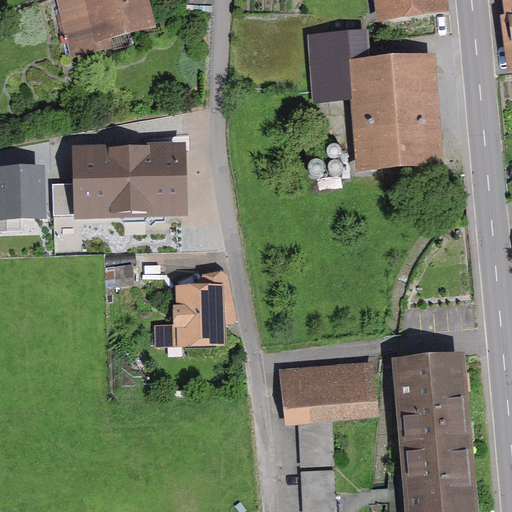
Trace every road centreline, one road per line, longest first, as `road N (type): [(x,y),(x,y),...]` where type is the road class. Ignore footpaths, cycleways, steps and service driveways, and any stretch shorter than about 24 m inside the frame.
road 1 (unclassified): [(228,0),(221,61),(228,178),(275,511)]
road 2 (secondary): [(511,444),(471,0)]
